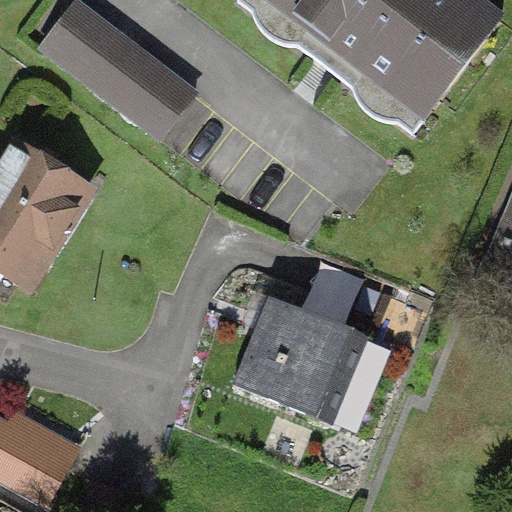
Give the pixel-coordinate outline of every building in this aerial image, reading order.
[(497,18),(472,0),(279,0),(433,108),(497,18)] [(191,90),(78,10),(49,52),(162,132),(191,90)] [(0,278),(21,291),(85,190),(14,146),(0,169),(0,278)] [(511,211),(485,277),(511,287),(511,211)] [(313,422),(348,334),(270,302),(235,390),(313,422)] [(12,426),(0,419),(0,482),(48,509),(82,448),(19,413),(12,426)]
